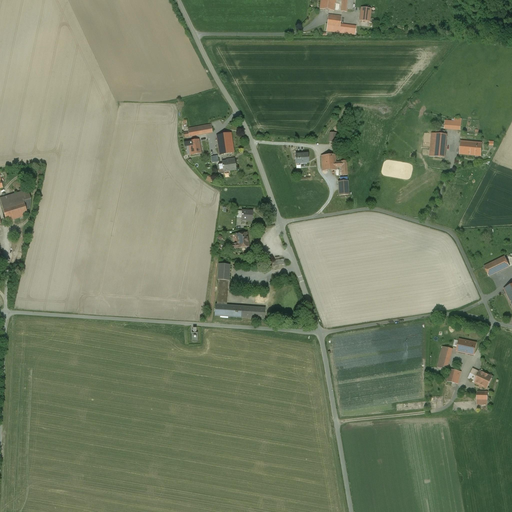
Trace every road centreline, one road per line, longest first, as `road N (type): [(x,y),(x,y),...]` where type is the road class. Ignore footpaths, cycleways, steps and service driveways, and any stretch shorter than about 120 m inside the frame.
road 1 (unclassified): [(319,331),(5,312)]
road 2 (unclassified): [(280,223),(371,208),(447,231),(484,300)]
road 3 (unclassified): [(280,223),(245,126),(178,0)]
road 4 (unclassified): [(319,331),(350,511)]
road 5 (unclassified): [(457,314),(319,331)]
road 6 (unclassified): [(0,435),(5,312)]
